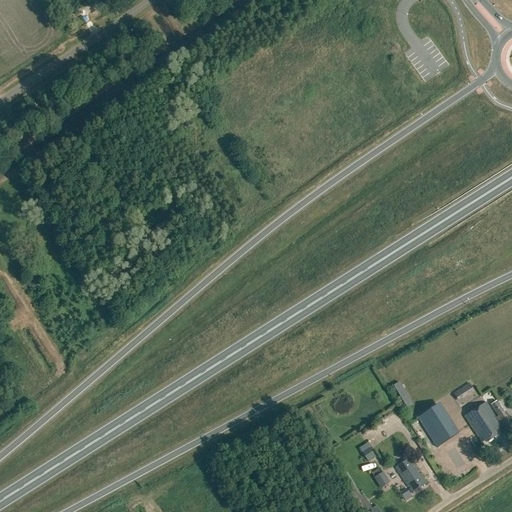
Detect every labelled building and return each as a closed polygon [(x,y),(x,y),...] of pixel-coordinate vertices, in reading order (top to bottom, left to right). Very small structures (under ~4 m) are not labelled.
[(472,401),(473,382),(460,381),(460,389),(455,389),(455,397),(460,397),(459,401),(472,401)] [(498,416),(504,412),(497,401),(490,405),(498,416)] [(487,442),(500,434),(496,428),(498,427),(494,420),(496,419),(486,403),(465,416),(481,442),(485,440),(487,442)] [(420,416),(436,448),(461,436),(445,404),(420,416)] [(360,447),(368,462),(377,457),(369,442),(360,447)] [(441,460),(445,457),(434,445),(430,448),(441,460)] [(411,492),(426,483),(410,458),(396,468),(411,492)] [(381,487),(390,482),(383,471),(374,477),(381,487)] [(405,501),(412,497),(406,488),(400,492),(405,501)] [(359,511),(364,511),(367,510),(359,496),(352,501),(359,511)]
